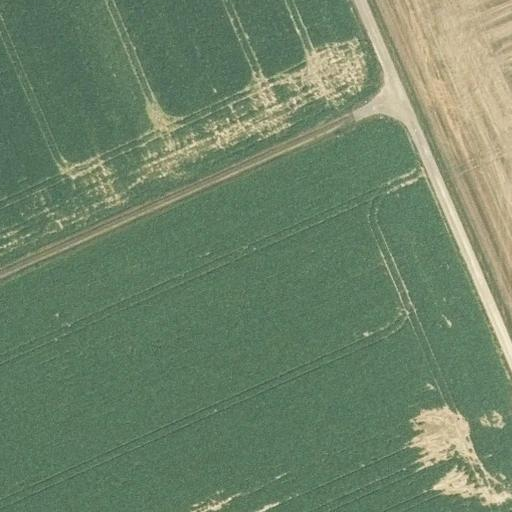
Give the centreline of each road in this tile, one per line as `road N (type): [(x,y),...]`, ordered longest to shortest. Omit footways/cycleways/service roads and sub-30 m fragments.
road 1 (track): [(0,274),(400,95)]
road 2 (track): [(511,360),(359,0)]
